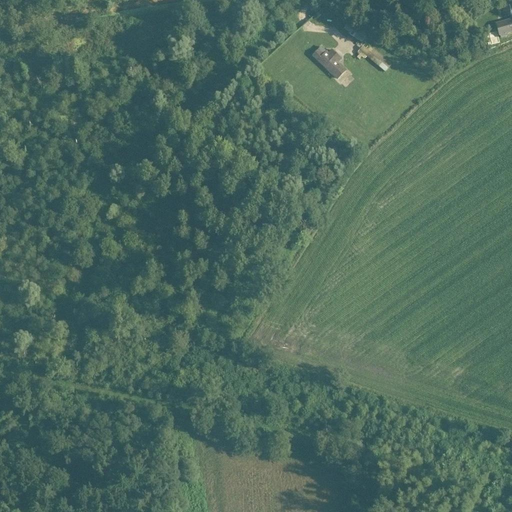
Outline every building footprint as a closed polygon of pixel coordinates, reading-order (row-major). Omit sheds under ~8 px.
[(500,35),(511,31),(511,20),(497,25),(500,35)] [(348,24),(343,30),(360,43),(362,41),(365,37),(367,35),(349,22),(348,24)] [(496,30),(485,33),(489,47),(500,43),(496,30)] [(365,49),(360,55),(365,59),(367,57),(385,73),(391,67),(379,57),(380,56),(373,51),(371,54),(365,49)] [(338,80),(346,72),(340,67),(341,66),(338,63),(341,59),(332,51),(329,54),(327,52),(323,56),(318,51),(313,56),(338,80)]
